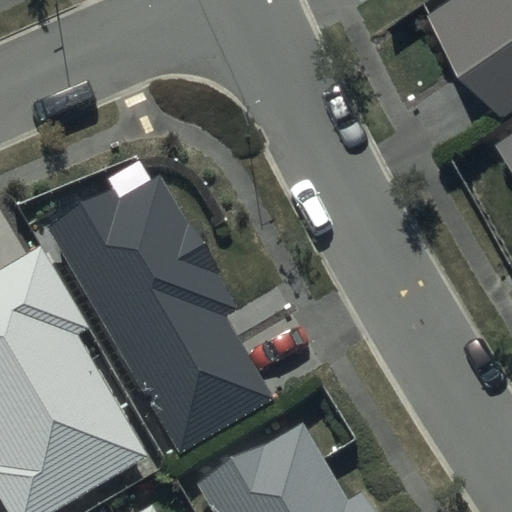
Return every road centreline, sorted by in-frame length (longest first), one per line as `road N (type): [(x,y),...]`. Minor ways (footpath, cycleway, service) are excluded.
road 1 (residential): [(511,478),(406,304),(249,0)]
road 2 (residential): [(212,0),(0,98)]
